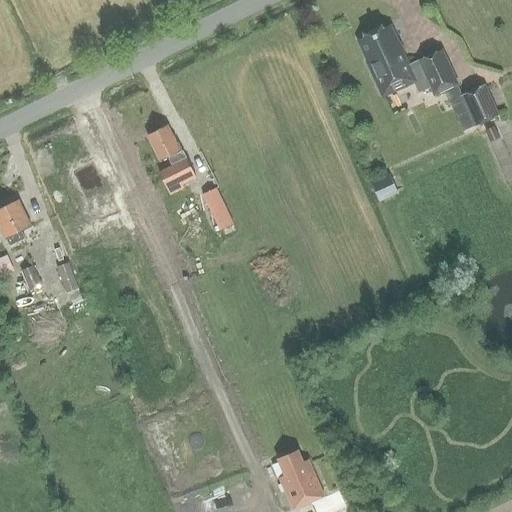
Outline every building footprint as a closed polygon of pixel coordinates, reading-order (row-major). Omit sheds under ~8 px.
[(382,96),(413,82),(418,93),(431,88),(434,96),(458,85),(442,50),(418,61),(419,63),(408,68),(389,26),(383,29),(381,26),(364,34),(365,37),(359,40),(368,61),(366,62),(382,96)] [(462,96),(475,126),(498,116),(484,86),(462,96)] [(167,126),(148,136),(161,161),(168,158),(172,166),(159,173),(170,195),(184,189),(179,179),(193,173),(178,143),(176,144),(167,126)] [(500,138),(495,128),(486,133),(491,143),(500,138)] [(73,172),(67,176),(86,215),(88,214),(111,202),(101,181),(92,163),(73,172)] [(372,188),(378,200),(397,191),(392,180),(372,188)] [(217,187),(203,194),(220,230),(233,224),(224,204),(225,204),(217,187)] [(21,232),(31,228),(18,200),(0,208),(0,227),(5,239),(6,239),(9,247),(25,239),(21,232)] [(0,277),(14,272),(7,255),(0,257),(0,277)] [(83,300),(68,263),(56,268),(66,294),(68,293),(73,304),(83,300)] [(41,285),(33,266),(21,271),(29,290),(41,285)] [(294,510),(325,496),(310,462),(304,465),(298,452),(280,460),(286,473),(279,476),(294,510)]
